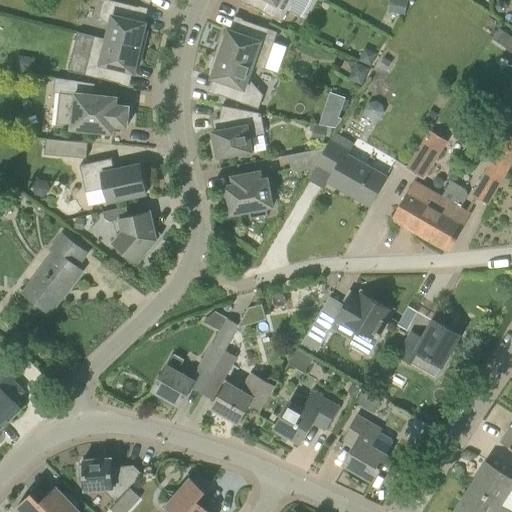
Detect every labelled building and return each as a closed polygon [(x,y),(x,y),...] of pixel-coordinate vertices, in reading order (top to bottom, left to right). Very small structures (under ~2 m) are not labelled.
[(144,49),(148,32),(144,31),(146,23),(137,21),(140,7),(109,0),(103,0),(99,16),(110,27),(106,39),(144,49)] [(252,0),(250,5),(282,23),(294,0),(252,0)] [(390,0),(388,12),(406,15),(408,0),(390,0)] [(505,2),(499,2),(496,7),(499,12),(505,12),(508,7),(505,2)] [(226,38),(223,36),(217,52),(253,65),(265,70),(278,32),(243,20),(238,33),(229,30),(226,38)] [(493,39),(511,52),(511,36),(500,29),(493,39)] [(85,75),(122,84),(125,70),(134,72),(136,65),(140,66),(144,49),(106,39),(94,36),(85,75)] [(266,66),(279,71),(288,46),(275,41),(266,66)] [(360,61),(372,67),(378,54),(365,48),(360,61)] [(217,94),(259,109),(264,95),(249,78),(253,65),(217,52),(212,69),(215,70),(212,78),(221,81),(217,94)] [(18,56),(16,71),(34,73),(36,58),(18,56)] [(392,62),(385,57),(378,67),(386,72),(392,62)] [(356,63),(349,79),(363,85),(370,69),(356,63)] [(73,80),(56,78),(54,92),(59,93),(71,94),(71,93),(73,80)] [(117,97),(75,93),(71,93),(71,94),(59,93),(56,126),(72,128),(72,129),(114,133),(114,125),(128,127),(130,106),(117,105),(117,97)] [(385,112),(383,105),(376,101),(369,103),(366,109),(367,116),(374,120),(381,118),(385,112)] [(266,134),(262,114),(223,106),(220,120),(222,130),(214,132),(215,140),(212,140),(215,156),(218,156),(219,157),(252,151),(250,137),(266,134)] [(434,122),(438,114),(431,110),(426,117),(434,122)] [(336,128),(342,119),(339,117),(328,114),(324,125),(336,128)] [(327,127),(314,125),(311,141),(324,144),(327,127)] [(431,131),(430,130),(408,166),(425,177),(448,141),(431,131)] [(336,133),(318,164),(334,173),(329,181),(371,205),(387,177),(346,154),(353,142),(336,133)] [(47,139),(45,153),(87,157),(88,143),(47,139)] [(311,169),(324,149),(289,155),(292,172),(311,169)] [(106,188),(110,202),(147,194),(140,164),(115,170),(113,158),(81,165),(87,193),(106,188)] [(504,178),(488,169),(473,194),(489,203),(504,178)] [(228,196),(225,196),(227,206),(230,205),(231,214),(250,211),(252,218),(269,215),(267,207),(273,206),(268,179),(262,180),(260,172),(233,177),(235,185),(226,187),(228,196)] [(415,181),(394,218),(421,234),(443,197),(438,194),(415,181)] [(449,250),(471,213),(462,208),(468,196),(466,190),(451,182),(443,197),(421,234),(449,250)] [(129,216),(127,207),(104,212),(105,219),(110,222),(120,220),(123,232),(113,244),(137,264),(162,235),(161,234),(160,236),(155,232),(156,232),(151,211),(129,216)] [(84,230),(86,219),(77,218),(75,229),(84,230)] [(25,293),(50,313),(62,298),(61,297),(80,271),(81,272),(82,271),(76,266),(87,253),(63,234),(51,250),(55,253),(25,293)] [(351,293),(332,326),(354,339),(351,345),(369,356),(387,323),(386,323),(393,310),(362,292),(359,297),(351,293)] [(239,324),(228,318),(213,343),(199,367),(212,374),(226,350),(238,328),(238,327),(239,324)] [(459,334),(435,320),(424,339),(412,333),(400,356),(416,365),(435,376),(442,365),(459,334)] [(316,321),(302,343),(317,353),(331,330),(316,321)] [(212,374),(223,380),(237,357),(226,350),(212,374)] [(181,405),(192,387),(194,381),(178,371),(185,360),(175,354),(168,366),(167,365),(153,390),(181,405)] [(0,428),(22,409),(5,390),(14,381),(0,366),(0,428)] [(381,387),(388,374),(376,368),(370,381),(381,387)] [(212,408),(239,423),(250,404),(261,411),(275,387),(251,373),(241,390),(227,382),(212,408)] [(351,396),(356,399),(362,389),(352,384),(349,389),(351,396)] [(382,400),(364,389),(356,402),(375,413),(382,400)] [(312,422),(325,429),(339,406),(314,392),(304,410),(291,402),(275,428),(300,443),(312,422)] [(393,439),(379,432),(381,430),(358,416),(345,439),(356,445),(345,464),(374,480),(388,456),(386,455),(394,443),(393,439)] [(511,424),(501,441),(511,447),(511,424)] [(113,468),(113,463),(112,458),(83,460),(84,465),(79,465),(81,482),(85,482),(86,491),(115,489),(122,496),(142,475),(134,466),(113,468)] [(511,511),(511,478),(488,462),(472,486),(511,511)] [(174,511),(212,511),(200,500),(208,491),(191,477),(166,504),(174,511)] [(32,492),(17,506),(22,511),(81,511),(57,486),(41,501),(32,492)] [(511,511),(472,486),(457,509),(461,511),(511,511)] [(114,511),(126,511),(117,503),(111,509),(114,511)]
